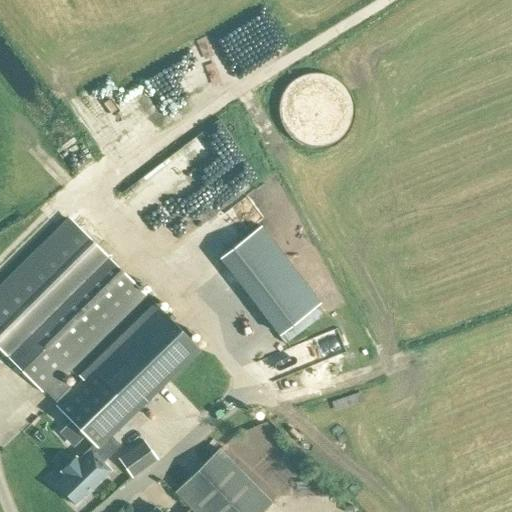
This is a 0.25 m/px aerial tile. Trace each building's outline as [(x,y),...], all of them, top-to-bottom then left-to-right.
[(143,295),(96,247),(72,223),(0,294),(0,350),(43,393),(44,391),(56,403),(54,405),(93,444),(76,460),(74,458),(60,471),(64,476),(55,485),(75,505),(102,478),(96,472),(120,448),(110,438),(198,350),(155,307),(71,390),(59,378),(143,295)] [(320,303),(260,226),(218,258),(277,336),(320,303)] [(271,374),(302,364),(297,346),(266,356),(271,374)] [(131,478),(157,459),(143,440),(118,459),(131,478)] [(192,511),(259,511),(268,504),(217,450),(173,492),(192,511)]
